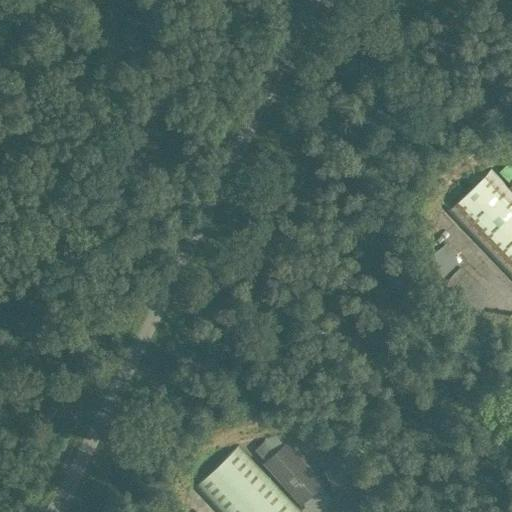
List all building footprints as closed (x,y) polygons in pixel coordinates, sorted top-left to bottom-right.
[(490,171),(446,212),(511,281),(511,194),(506,188),(490,171)] [(252,450),(263,462),(282,445),(271,433),(252,450)] [(263,462),(261,463),(300,506),(302,504),(320,488),(322,485),(284,443),(282,445),(263,462)] [(300,511),(235,444),(189,488),(212,511),(300,511)] [(320,488),(302,504),(308,511),(316,511),(331,499),(320,488)]
